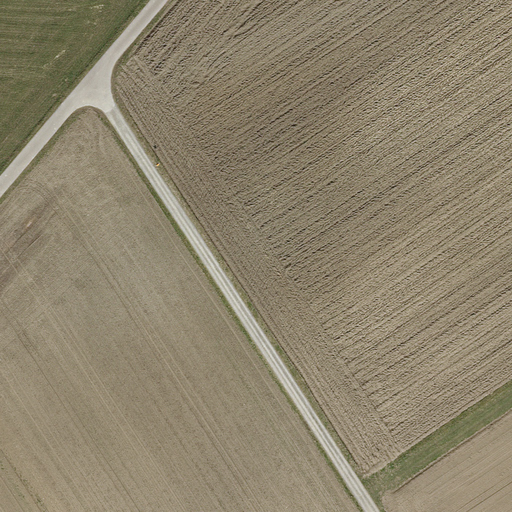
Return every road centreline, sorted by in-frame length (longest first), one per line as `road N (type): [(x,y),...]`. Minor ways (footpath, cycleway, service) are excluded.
road 1 (track): [(92,80),(372,511)]
road 2 (track): [(161,0),(0,188)]
